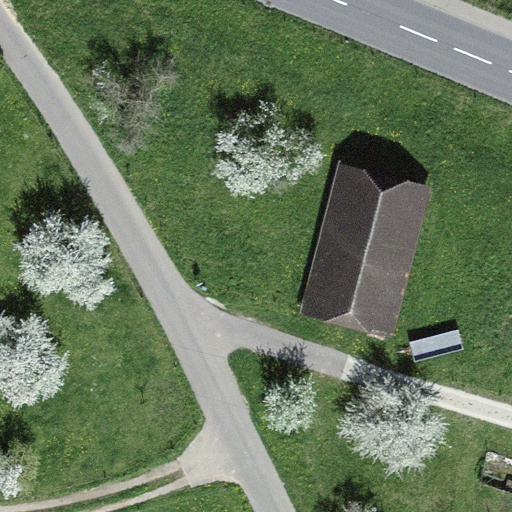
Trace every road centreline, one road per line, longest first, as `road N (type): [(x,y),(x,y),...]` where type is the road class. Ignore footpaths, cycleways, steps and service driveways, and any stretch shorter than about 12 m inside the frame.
road 1 (unclassified): [(0,27),(36,72),(179,314),(274,511)]
road 2 (track): [(243,448),(58,511)]
road 3 (secondary): [(511,73),(337,0)]
